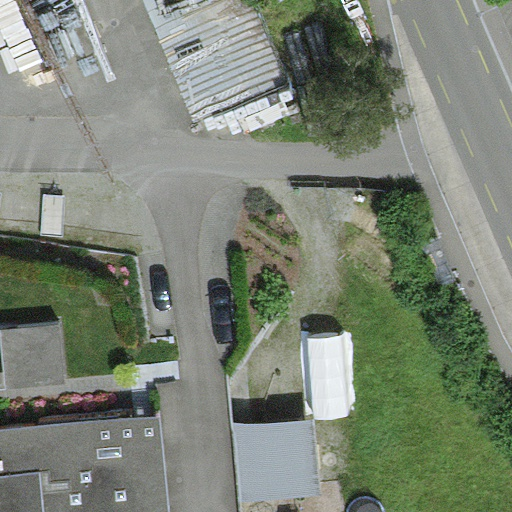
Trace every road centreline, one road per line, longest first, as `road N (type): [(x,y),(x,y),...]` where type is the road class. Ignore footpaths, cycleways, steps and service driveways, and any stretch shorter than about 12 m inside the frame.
road 1 (residential): [(492,134),(383,164),(164,157),(0,140)]
road 2 (secondary): [(433,0),(492,134)]
